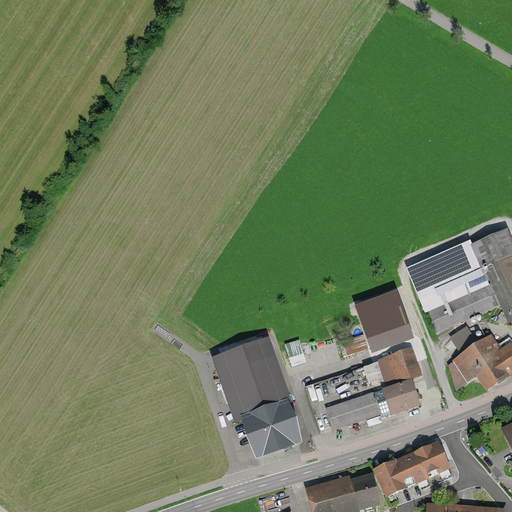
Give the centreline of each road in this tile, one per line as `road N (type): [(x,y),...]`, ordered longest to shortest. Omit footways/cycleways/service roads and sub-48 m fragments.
road 1 (secondary): [(183,511),(447,426)]
road 2 (unclassified): [(511,62),(407,0)]
